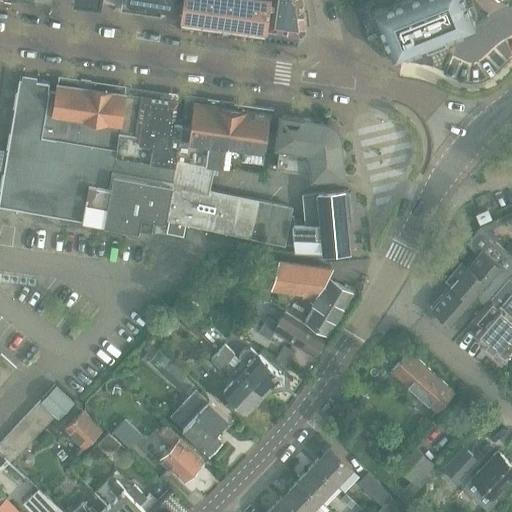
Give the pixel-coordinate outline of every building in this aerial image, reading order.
[(174,10),(174,0),(120,0),(120,9),(161,15),(162,8),(174,10)] [(184,0),(182,18),(227,24),(267,30),(270,0),(184,0)] [(270,0),(267,30),(295,33),(299,34),(305,27),(305,23),(301,0),(270,0)] [(465,0),(395,0),(374,9),(393,57),(424,44),(427,50),(446,42),(444,36),(475,23),(465,0)] [(15,108),(0,202),(0,204),(8,206),(16,207),(147,229),(153,230),(155,220),(168,222),(185,225),(191,227),(199,228),(208,230),(295,246),(294,225),(294,217),(291,215),(293,207),(210,191),(215,165),(177,159),(182,124),(174,123),(177,101),(125,94),(117,148),(56,138),(56,140),(41,137),(43,122),(44,122),(48,92),(49,83),(34,81),(19,79),(15,108)] [(43,122),(41,137),(56,140),(56,138),(117,148),(125,94),(94,89),(58,84),(56,93),(48,92),(44,122),(43,122)] [(182,124),(177,159),(215,165),(215,164),(225,165),(228,143),(233,109),(194,104),(185,103),(182,124)] [(228,143),(225,165),(262,170),(265,149),(270,115),(233,109),(228,143)] [(334,120),(329,125),(326,123),(322,122),(321,122),(291,117),(281,116),(276,145),(278,145),(275,168),(312,173),(312,175),(341,173),(339,140),(338,140),(337,136),(336,132),(341,127),(334,120)] [(306,226),(294,225),(295,246),(296,251),(324,252),(349,249),(344,190),(304,195),(306,226)] [(488,210),(477,215),(481,223),(491,218),(488,210)] [(511,269),(511,258),(477,228),(466,242),(478,252),(430,307),(448,323),(473,294),(483,303),(511,269)] [(511,239),(511,240),(503,250),(511,257),(511,239)] [(327,277),(332,269),(279,262),(258,259),(256,279),(274,284),(272,290),(303,294),(302,297),(312,299),(310,301),(316,304),(306,320),(328,333),(352,293),(327,277)] [(511,293),(511,281),(508,278),(472,319),(480,326),(474,333),(505,359),(511,350),(511,295),(511,293)] [(259,333),(268,339),(273,331),(314,356),(325,339),(284,313),(278,323),(268,318),(259,333)] [(225,344),(218,352),(264,395),(281,376),(258,355),(257,355),(250,348),(244,349),(239,354),(240,360),(234,354),(235,353),(225,344)] [(284,345),(276,358),(285,364),(294,351),(284,345)] [(186,374),(159,349),(148,361),(174,386),(186,374)] [(392,370),(437,411),(454,392),(410,351),(392,370)] [(247,413),(264,395),(218,352),(211,359),(221,368),(222,366),(229,372),(228,373),(235,380),(224,392),(247,413)] [(1,354),(0,355),(0,368),(9,376),(16,368),(1,354)] [(0,368),(0,382),(2,384),(9,376),(0,368)] [(55,385),(40,401),(60,418),(74,402),(55,385)] [(216,432),(228,419),(195,389),(170,415),(210,452),(223,438),(216,432)] [(40,401),(33,409),(49,423),(56,415),(40,401)] [(33,409),(26,417),(42,431),(49,423),(33,409)] [(94,436),(101,429),(81,409),(63,427),(82,447),(85,444),(88,447),(96,439),(94,436)] [(42,431),(26,417),(19,426),(34,439),(42,431)] [(142,436),(126,421),(114,433),(130,449),(142,436)] [(172,467),(185,478),(203,459),(167,425),(160,432),(174,445),(159,461),(169,470),(172,467)] [(19,426),(12,434),(27,447),(34,439),(19,426)] [(12,434),(4,442),(20,456),(27,447),(12,434)] [(401,490),(409,498),(439,467),(412,441),(391,462),(411,481),(401,490)] [(4,442),(0,446),(0,452),(13,464),(20,456),(4,442)] [(352,466),(331,445),(314,463),(336,483),(352,466)] [(462,446),(443,467),(458,480),(477,460),(462,446)] [(476,497),(485,506),(511,477),(511,464),(499,452),(474,479),(484,488),(476,497)] [(320,500),(336,483),(314,463),(298,479),(320,500)] [(367,473),(359,481),(366,487),(384,505),(378,511),(400,511),(388,501),(393,497),(374,479),(367,473)] [(326,511),(329,509),(320,500),(298,479),(282,496),(297,511),(326,511)] [(117,496),(106,507),(110,511),(145,511),(155,502),(149,495),(146,498),(134,485),(126,492),(115,481),(109,488),(117,496)] [(159,483),(155,487),(155,494),(159,498),(166,491),(159,483)] [(22,504),(30,511),(62,511),(38,489),(22,504)] [(266,511),(297,511),(282,496),(266,511)] [(0,504),(0,511),(14,511),(4,501),(0,504)] [(93,511),(84,501),(72,511),(110,511),(106,507),(100,511),(93,511)]
